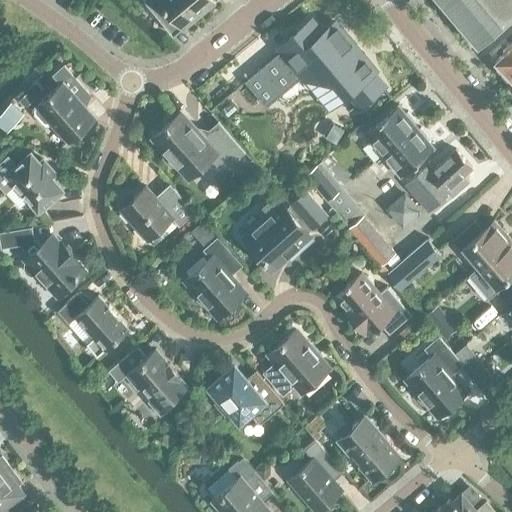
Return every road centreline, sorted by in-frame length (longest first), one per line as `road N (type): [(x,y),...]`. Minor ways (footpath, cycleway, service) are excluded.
road 1 (residential): [(133,78),(102,167),(97,212),(147,301),(174,329),(219,341),(254,329),(284,299),(312,298),(386,401),(446,460)]
road 2 (residential): [(511,147),(390,0)]
road 3 (residential): [(271,0),(186,71),(133,78)]
road 4 (residential): [(133,78),(24,0)]
road 5 (residential): [(0,409),(80,511)]
